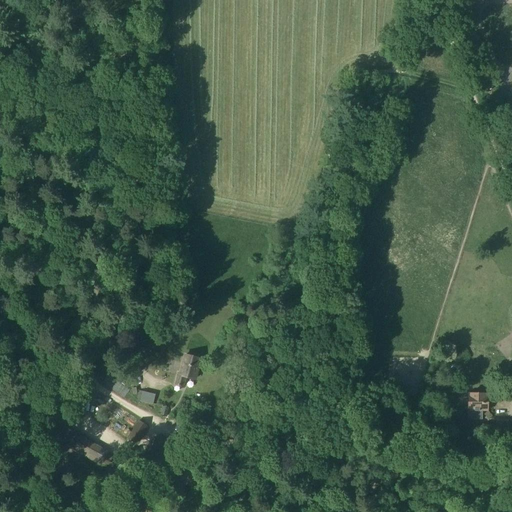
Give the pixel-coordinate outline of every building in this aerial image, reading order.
[(194,379),(199,359),(184,356),(179,374),(178,374),(175,386),(182,387),(185,377),(194,379)] [(100,386),(106,393),(110,390),(105,382),(100,386)] [(488,394),(468,394),(468,420),(482,420),(482,411),(488,411),(488,394)] [(454,421),(441,421),(441,431),(454,431),(454,421)] [(507,421),(496,421),(496,432),(507,432),(507,421)] [(146,427),(138,422),(127,438),(136,444),(146,427)] [(100,465),(106,454),(63,430),(57,441),(100,465)] [(160,436),(151,450),(145,458),(172,476),(178,468),(187,454),(160,436)]
